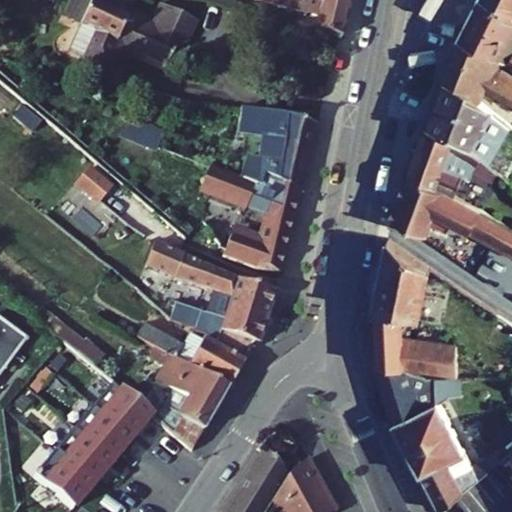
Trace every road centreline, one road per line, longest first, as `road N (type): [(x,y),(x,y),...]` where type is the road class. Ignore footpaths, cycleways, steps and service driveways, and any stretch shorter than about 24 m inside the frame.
road 1 (tertiary): [(394,0),(342,264),(334,358)]
road 2 (tertiary): [(334,358),(299,368),(272,391),(194,511)]
road 3 (residential): [(334,358),(393,511)]
